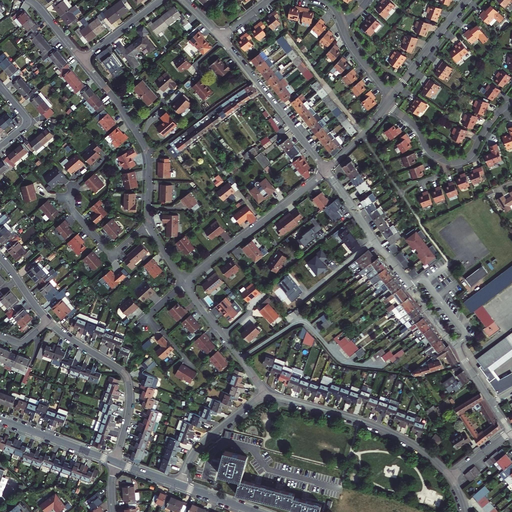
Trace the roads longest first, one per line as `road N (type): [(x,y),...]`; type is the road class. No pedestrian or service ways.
road 1 (residential): [(325,170),(491,403)]
road 2 (residential): [(82,60),(145,147),(149,226),(183,283)]
road 3 (residential): [(264,395),(399,436),(451,477)]
road 4 (residential): [(115,461),(129,404),(126,376),(48,321)]
road 5 (residential): [(325,170),(183,283)]
road 6 (residential): [(511,103),(470,156),(451,162),(432,154),(415,126),(386,105)]
road 7 (residential): [(221,37),(325,170)]
road 8 (residential): [(183,283),(264,395)]
road 9 (residential): [(264,395),(200,444),(180,484)]
road 10 (residential): [(467,0),(391,98)]
road 11 (residential): [(0,418),(115,461)]
